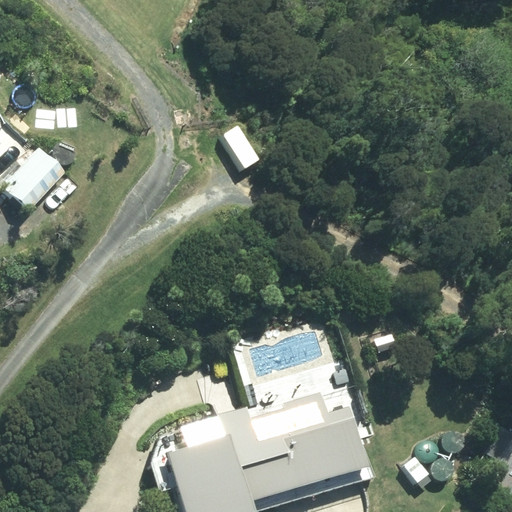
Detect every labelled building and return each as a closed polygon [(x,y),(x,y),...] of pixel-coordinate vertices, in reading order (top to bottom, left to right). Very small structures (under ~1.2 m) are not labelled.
[(108,121),(91,114),(87,123),(104,130),(108,121)] [(34,151),(0,188),(0,193),(25,216),(62,176),(34,151)] [(336,418),(328,394),(317,397),(278,407),(280,412),(244,423),(241,412),(209,422),(215,444),(158,461),(173,511),(238,511),(238,510),(326,486),(329,497),(364,487),(345,417),(336,418)] [(511,505),(511,449),(487,490),(511,505)] [(457,475),(427,500),(437,511),(467,487),(457,475)]
